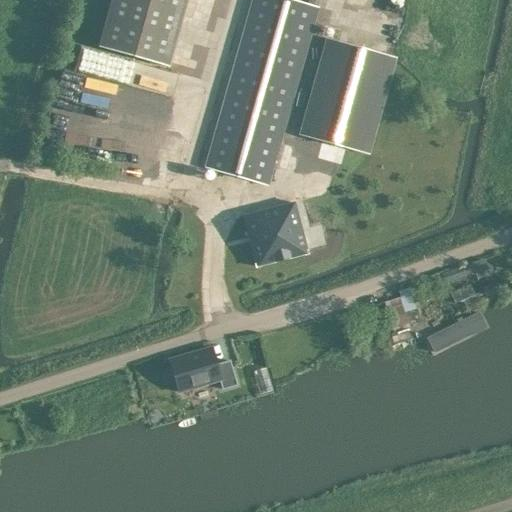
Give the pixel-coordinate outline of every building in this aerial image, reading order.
[(182,0),(106,0),(96,38),(166,58),(182,0)] [(248,0),(204,159),(265,176),(314,0),(248,0)] [(392,48),(327,29),(300,126),(364,145),(392,48)] [(74,93),(92,92),(92,68),(73,69),(74,93)] [(69,101),(68,129),(97,130),(99,102),(69,101)] [(286,131),(279,156),(290,159),(291,157),(303,161),(306,149),(318,152),(321,141),(286,131)] [(338,188),(303,196),(305,208),(340,200),(338,188)] [(290,200),(241,212),(252,254),(300,242),(290,200)] [(482,249),(469,253),(472,263),(475,271),(488,267),(482,249)] [(469,253),(439,263),(443,273),(472,263),(469,253)] [(491,271),(479,276),(486,291),(497,286),(491,271)] [(511,298),(506,286),(432,323),(442,342),(511,306),(511,298)] [(398,287),(395,288),(383,292),(392,324),(408,319),(398,287)] [(218,371),(219,374),(221,380),(235,376),(228,352),(215,355),(210,338),(168,350),(177,382),(218,371)]
